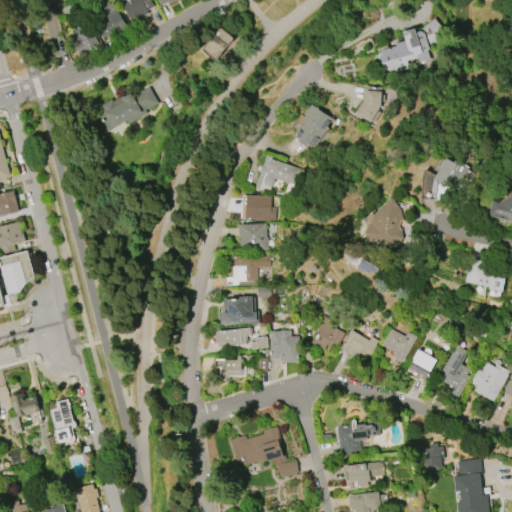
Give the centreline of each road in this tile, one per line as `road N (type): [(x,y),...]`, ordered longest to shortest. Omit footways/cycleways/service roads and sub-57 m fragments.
road 1 (residential): [(205,511),(188,345),(205,250),(266,120),(310,71)]
road 2 (residential): [(7,96),(116,511)]
road 3 (residential): [(511,438),(331,383),(191,418)]
road 4 (residential): [(7,96),(128,48),(214,0)]
road 5 (residential): [(324,511),(299,385)]
